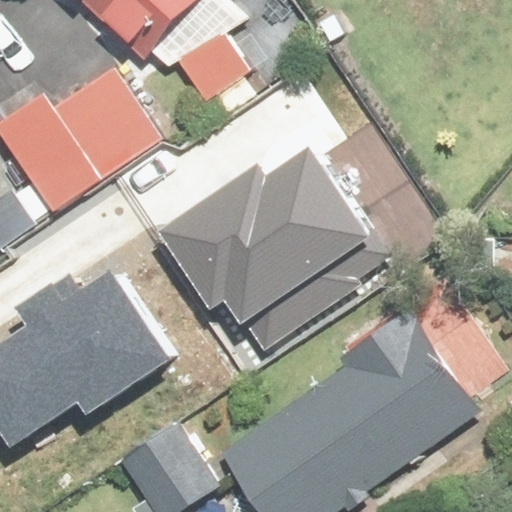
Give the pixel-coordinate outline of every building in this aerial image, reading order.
[(249,0),(101,0),(178,76),(191,62),(217,104),(293,63),(251,2),(249,0)] [(56,202),(172,127),(134,68),(74,107),(64,93),(9,129),(56,202)] [(269,511),(359,511),(507,412),(433,304),(357,356),(365,369),(233,458),(269,511)] [(0,495),(52,462),(61,474),(100,448),(89,432),(113,417),(72,356),(0,403),(0,495)] [(204,511),(238,492),(197,424),(136,461),(167,511),(204,511)]
